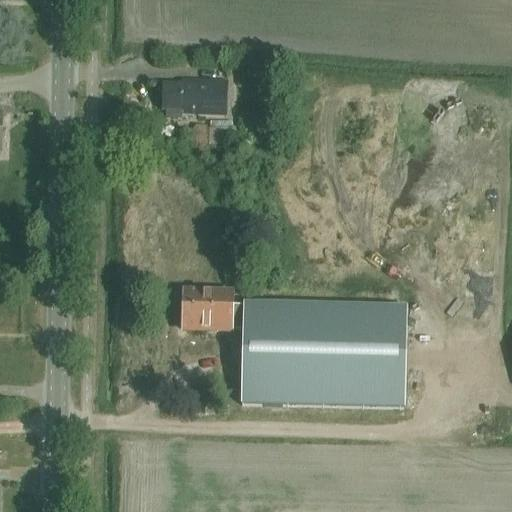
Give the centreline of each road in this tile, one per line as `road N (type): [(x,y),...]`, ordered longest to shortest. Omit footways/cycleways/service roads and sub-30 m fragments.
road 1 (tertiary): [(54,511),(63,0)]
road 2 (track): [(84,427),(421,431),(440,408),(511,408)]
